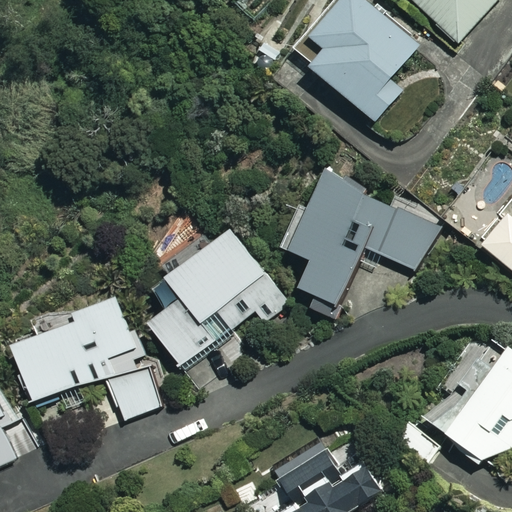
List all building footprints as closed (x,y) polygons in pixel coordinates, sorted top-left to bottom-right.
[(278,0),(242,0),(237,6),(258,24),(278,0)] [(429,52),(364,0),(358,0),(321,47),(337,60),(322,78),(385,130),(410,100),(398,90),(429,52)] [(413,0),(463,48),(509,0),(413,0)] [(439,230),(336,185),(320,221),(309,216),(291,256),(320,269),(308,296),(346,313),(372,254),(420,275),(439,230)] [(511,234),(495,257),(511,270),(511,234)] [(295,308),(244,240),(223,256),(215,245),(173,277),(196,307),(161,334),(190,372),(263,317),(270,327),(295,308)] [(169,410),(130,306),(87,323),(91,332),(25,358),(45,411),(115,384),(131,425),(169,410)] [(511,347),(504,343),(492,365),(475,388),(455,408),(432,425),(492,468),(511,457),(511,347)] [(0,477),(26,467),(18,444),(28,440),(6,381),(0,383),(0,477)] [(446,453),(418,429),(404,446),(432,469),(446,453)] [(349,481),(325,446),(280,476),(301,507),(293,511),(365,511),(393,494),(373,464),(349,481)]
